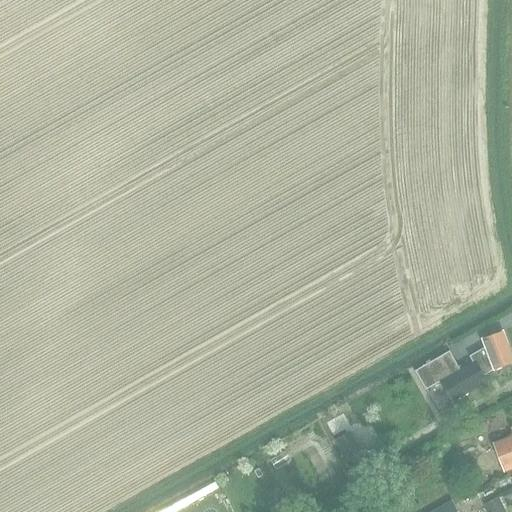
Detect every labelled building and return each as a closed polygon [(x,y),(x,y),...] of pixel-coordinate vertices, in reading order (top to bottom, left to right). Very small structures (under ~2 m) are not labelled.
[(449,352),(415,371),(426,390),(441,381),(454,402),(468,394),(486,384),(481,377),(494,370),(511,363),(511,356),(503,332),(482,340),(485,347),(469,356),(472,361),(459,369),(449,352)] [(511,433),(511,436),(492,444),(504,472),(511,468),(511,426),(510,428),(511,433)] [(467,429),(454,435),(459,449),(473,443),(467,429)] [(346,433),(335,440),(347,461),(358,455),(346,433)] [(503,511),(498,500),(484,507),(486,511),(503,511)] [(456,511),(451,503),(435,511),(456,511)]
